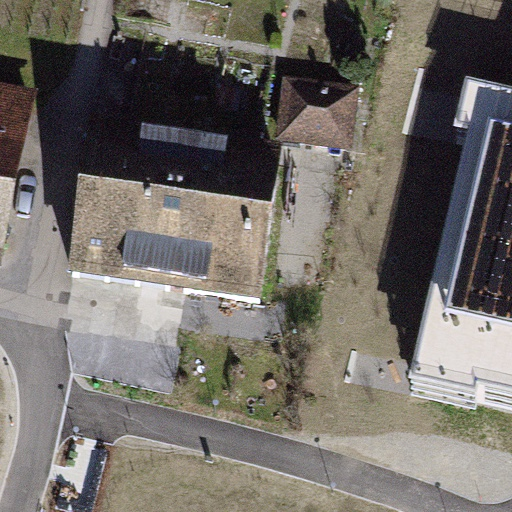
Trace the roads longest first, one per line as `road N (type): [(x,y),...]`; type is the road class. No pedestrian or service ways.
road 1 (residential): [(0,300),(36,313),(52,342),(16,511)]
road 2 (track): [(36,313),(67,303),(181,320)]
